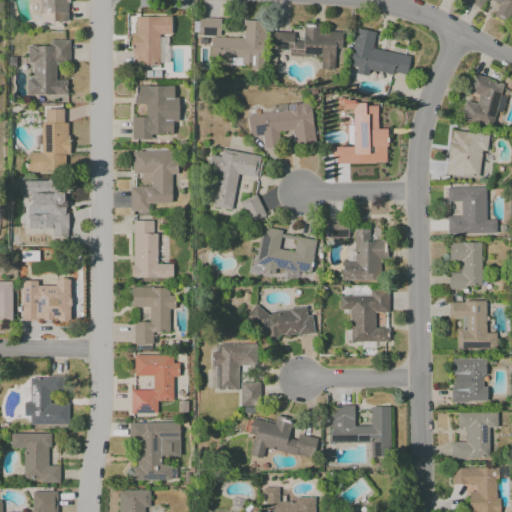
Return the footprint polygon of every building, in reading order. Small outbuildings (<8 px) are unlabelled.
[(68,22),(67,0),(39,0),(40,22),(68,22)] [(511,0),(466,0),(466,2),(480,9),(484,0),(489,0),(498,4),(493,16),(507,23),(511,12),(511,0)] [(159,65),(158,35),(170,35),(170,17),(134,17),(134,33),(131,33),(131,65),(159,65)] [(219,38),(220,18),(198,17),(197,36),(210,36),(210,63),(263,64),(263,21),(243,21),(242,38),(219,38)] [(321,57),(320,69),(334,69),(334,48),(341,49),(342,32),(319,31),(319,23),(303,23),(302,40),(293,40),(293,32),(273,32),(272,50),(289,50),(289,57),(321,57)] [(348,66),(356,67),(355,74),(367,76),(368,70),(406,76),(409,56),(372,49),(375,32),(355,29),(348,66)] [(26,95),(66,95),(66,80),(54,80),(54,63),(69,63),(69,41),(48,41),(48,46),(27,46),(27,63),(32,63),(32,79),(26,79),(26,95)] [(493,125),(495,111),(502,112),(504,98),(500,97),(502,81),(470,76),(468,92),(477,94),(476,103),(463,101),(460,120),(493,125)] [(173,86),(133,86),(134,104),(145,104),(145,117),(131,117),(131,140),(150,140),(150,135),(172,135),(172,122),(178,122),(178,98),(173,98),(173,86)] [(247,115),(249,137),(261,136),(263,147),(278,146),(276,132),(292,131),(293,147),(314,145),(310,102),(282,105),(282,112),(247,115)] [(335,164),(386,163),(386,129),(377,129),(376,102),(342,103),(342,110),(353,109),(353,147),(334,147),(335,164)] [(27,171),(65,171),(64,154),(68,154),(68,123),(62,123),(62,109),(44,109),(44,122),(39,122),(39,152),(27,152),(27,171)] [(446,175),(479,177),(481,151),(486,151),(488,134),(450,131),(446,175)] [(211,207),(231,210),(236,174),(257,178),(260,156),(221,150),(220,157),(211,155),(208,171),(216,172),(211,207)] [(171,203),(171,175),(177,175),(177,160),(171,160),(170,152),(131,152),(132,174),(150,174),(150,187),(129,187),(129,211),(148,211),(148,203),(171,203)] [(22,182),(23,195),(30,194),(31,205),(27,206),(28,229),(51,228),(51,240),(66,240),(65,181),(22,182)] [(496,233),(495,219),(485,220),(485,187),(446,188),(446,202),(460,201),(460,216),(446,217),(446,235),(496,233)] [(264,216),(255,195),(238,202),(248,223),(264,216)] [(325,237),(347,238),(348,220),(326,220),(325,237)] [(152,221),(132,221),(131,278),(171,279),(171,264),(156,264),(156,233),(152,233),(152,221)] [(368,229),(353,229),(353,261),(341,262),(341,281),(380,280),(380,259),(383,259),(382,241),(369,241),(368,229)] [(255,265),(262,266),(261,272),(274,274),(274,269),(310,274),(315,238),(260,230),(255,265)] [(480,243),(448,243),(448,261),(460,261),(460,273),(447,273),(447,288),(480,288),(480,243)] [(69,321),(69,279),(54,279),(54,286),(37,286),(37,281),(21,281),(21,321),(69,321)] [(0,320),(11,321),(11,281),(0,281),(0,320)] [(169,288),(130,287),(129,307),(148,308),(148,322),(133,322),(133,344),(152,344),(152,333),(168,333),(169,309),(174,310),(175,295),(168,295),(169,288)] [(349,342),(388,342),(387,328),(374,328),(374,312),(387,312),(387,289),(369,289),(369,296),(339,296),(339,310),(349,310),(349,342)] [(496,349),(496,333),(485,333),(485,301),(448,301),(448,319),(461,319),(461,329),(456,329),(456,349),(496,349)] [(313,334),(311,315),(306,315),(305,307),(248,313),(249,325),(256,325),(257,335),(268,334),(269,338),(313,334)] [(256,365),(256,344),(210,344),(210,390),(237,390),(237,365),(256,365)] [(130,414),(156,414),(156,401),(172,401),(172,377),(178,377),(178,363),(172,363),(172,355),(133,355),(133,377),(152,377),(152,390),(130,390),(130,414)] [(451,359),(451,402),(486,402),(486,387),(482,387),(481,375),(486,375),(486,359),(451,359)] [(62,377),(29,377),(29,402),(23,402),(23,416),(29,416),(29,425),(67,425),(67,404),(49,404),(48,394),(62,394),(62,377)] [(259,383),(240,382),(239,405),(258,406),(259,383)] [(388,407),(370,407),(370,426),(353,426),(353,405),(329,406),(330,444),(377,443),(377,457),(389,456),(388,407)] [(488,428),(496,428),(496,413),(457,413),(457,428),(464,427),(464,442),(450,442),(450,459),(489,459),(488,428)] [(316,438),(291,433),(293,420),(275,416),(273,423),(252,419),(248,433),(254,434),(249,456),(262,458),(264,448),(312,459),(316,438)] [(128,423),(128,440),(137,440),(137,466),(131,466),(131,481),(170,480),(170,464),(161,464),(161,456),(179,456),(179,423),(128,423)] [(59,483),(59,466),(48,466),(48,433),(10,433),(10,448),(23,448),(23,480),(41,480),(41,483),(59,483)] [(467,511),(497,511),(497,467),(451,468),(451,486),(468,486),(467,511)] [(313,511),(313,497),(294,497),(294,502),(278,502),(278,487),(262,488),(262,511),(313,511)] [(149,490),(119,490),(118,511),(143,511),(144,507),(149,507),(149,490)] [(0,500),(0,511),(55,511),(56,492),(31,492),(31,511),(0,511),(0,500)]
